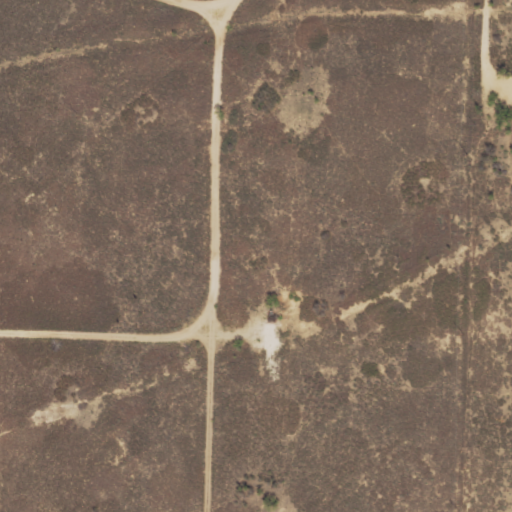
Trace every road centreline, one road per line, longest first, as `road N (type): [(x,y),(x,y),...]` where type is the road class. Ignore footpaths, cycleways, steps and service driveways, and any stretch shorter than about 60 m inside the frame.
road 1 (track): [(257,511),(280,16)]
road 2 (track): [(264,330),(0,326)]
